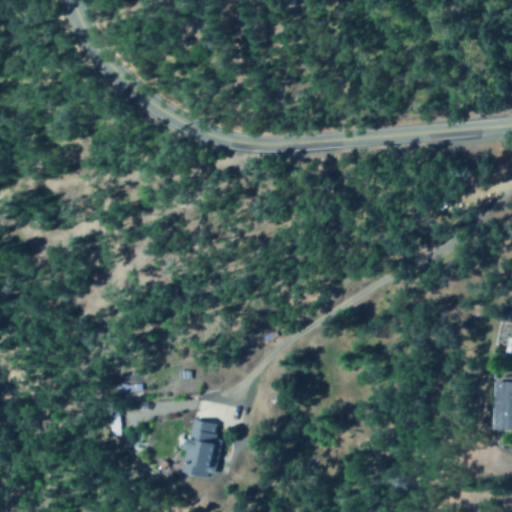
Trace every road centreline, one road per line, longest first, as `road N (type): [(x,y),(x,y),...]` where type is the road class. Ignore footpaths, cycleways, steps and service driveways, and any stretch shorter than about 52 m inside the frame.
road 1 (residential): [(72,0),(105,64),(158,111),(216,138),(275,146),(511,122)]
road 2 (residential): [(511,191),(446,246),(272,351),(215,407)]
